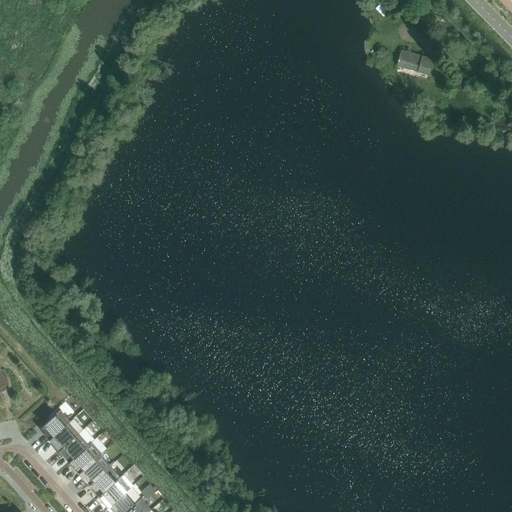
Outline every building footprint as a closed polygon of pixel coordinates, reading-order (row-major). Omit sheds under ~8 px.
[(433,59),(401,50),(397,66),(429,75),(433,59)] [(44,420),(39,425),(41,427),(39,428),(49,440),(69,422),(70,421),(60,410),(46,422),(44,420)] [(69,422),(49,440),(59,451),(78,433),(69,422)] [(78,433),(59,451),(69,462),(88,445),(78,433)] [(88,445),(69,462),(71,464),(70,465),(76,472),(77,471),(79,473),(100,455),(102,453),(91,442),(88,445)] [(100,455),(79,473),(89,484),(110,466),(100,455)] [(110,466),(89,484),(99,496),(120,477),(110,466)] [(120,477),(99,496),(109,507),(126,492),(131,487),(121,476),(120,477)] [(126,492),(109,507),(113,511),(126,511),(136,503),(142,498),(131,487),(126,492)] [(136,503),(126,511),(148,511),(152,509),(142,498),(136,503)]
